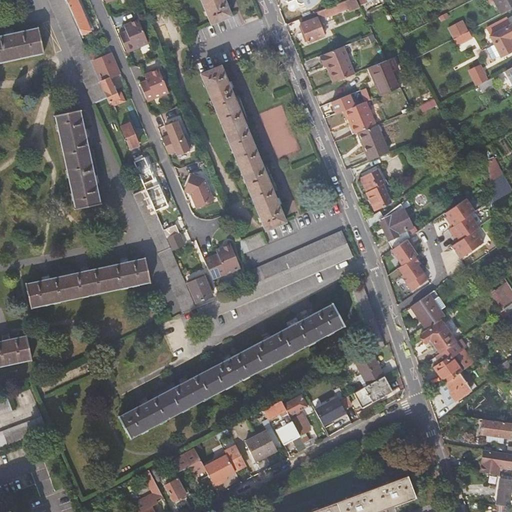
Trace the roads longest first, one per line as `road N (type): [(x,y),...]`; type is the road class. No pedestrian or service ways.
road 1 (residential): [(266,0),(361,234),(417,403)]
road 2 (residential): [(94,0),(200,252)]
road 3 (residential): [(417,403),(209,511)]
